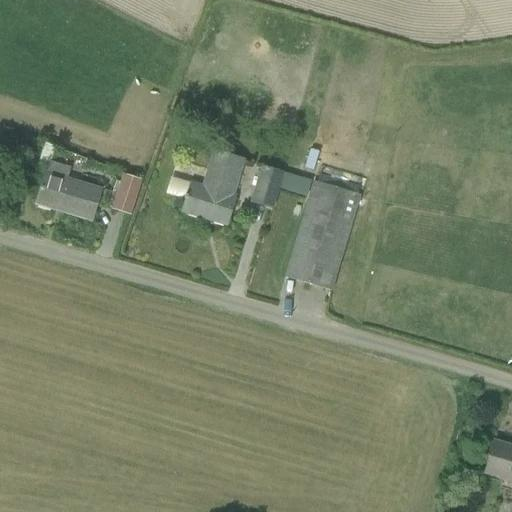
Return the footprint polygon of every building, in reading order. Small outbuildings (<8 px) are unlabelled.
[(0,146),(14,152),(19,137),(2,130),(0,136),(0,146)] [(203,188),(191,184),(182,213),(226,226),(234,198),(232,197),(242,161),(214,153),(203,188)] [(0,166),(6,169),(10,158),(0,154),(0,166)] [(142,181),(122,175),(116,195),(65,180),(68,170),(48,164),(36,205),(90,222),(95,204),(111,209),(130,215),(142,181)] [(272,209),(282,173),(261,167),(251,202),(272,209)] [(313,182),(285,278),(331,292),(359,196),(313,182)] [(511,448),(494,443),(484,474),(511,481),(511,448)]
